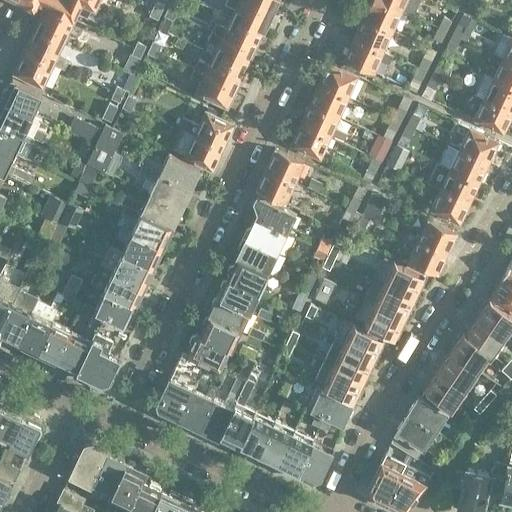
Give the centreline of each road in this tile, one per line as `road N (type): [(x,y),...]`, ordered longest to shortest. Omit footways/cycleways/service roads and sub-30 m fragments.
road 1 (residential): [(118,420),(328,0)]
road 2 (residential): [(511,194),(380,407),(328,511)]
road 3 (residential): [(311,511),(118,420)]
road 4 (residential): [(24,511),(78,402)]
